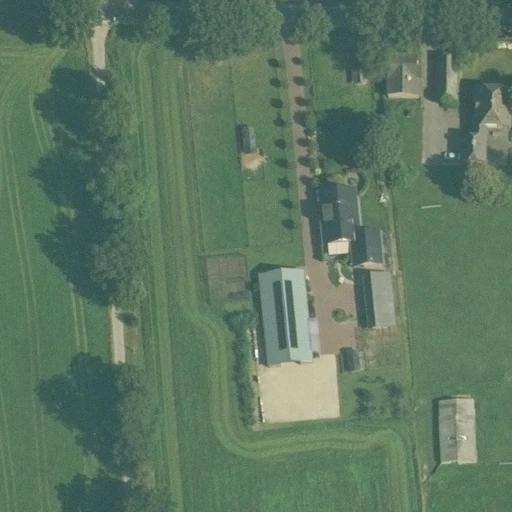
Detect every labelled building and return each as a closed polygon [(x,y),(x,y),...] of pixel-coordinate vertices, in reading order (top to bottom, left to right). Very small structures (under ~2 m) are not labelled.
[(420,99),(420,82),(416,82),(416,59),(388,58),(387,99),(420,99)] [(456,103),(457,58),(436,58),(436,103),(456,103)] [(365,71),(352,72),(353,85),(366,84),(365,71)] [(510,131),(511,93),(474,92),(473,141),(462,140),(462,164),(485,165),(486,130),(510,131)] [(358,238),(353,193),(318,196),(324,248),(351,245),(354,269),(382,266),(378,235),(358,238)] [(270,369),(312,364),(302,273),(260,278),(270,369)] [(368,332),(393,329),(388,277),(363,279),(368,332)] [(358,353),(348,354),(350,373),(360,371),(358,353)] [(440,465),(475,464),(474,404),(439,405),(440,465)]
